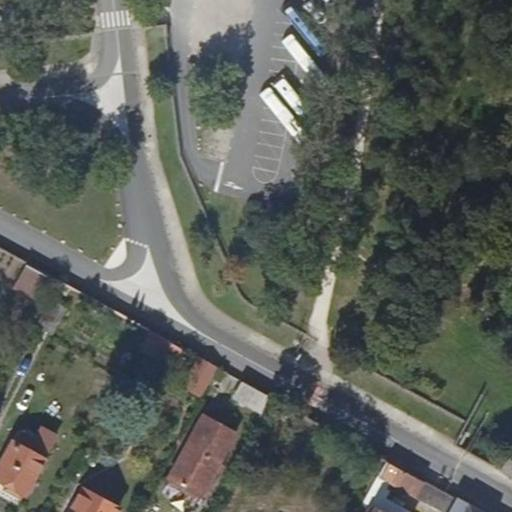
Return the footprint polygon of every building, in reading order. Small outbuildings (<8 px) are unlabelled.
[(52,279),(29,265),(19,285),(42,297),(52,279)] [(61,308),(72,289),(59,282),(48,301),(61,308)] [(190,354),(148,331),(140,346),(152,353),(153,352),(183,368),(190,354)] [(202,394),(216,369),(203,361),(189,386),(202,394)] [(262,412),(270,398),(269,398),(244,384),(237,398),(262,412)] [(221,462),(237,433),(205,415),(171,478),(203,496),(214,476),(219,479),(227,465),(221,462)] [(25,493),(28,494),(34,482),(31,480),(50,448),(19,430),(0,463),(0,480),(7,484),(5,488),(20,496),(21,495),(23,496),(25,493)] [(511,478),(511,476),(511,460),(500,455),(493,469),(511,478)] [(431,486),(384,461),(365,496),(384,506),(396,484),(447,511),(448,511),(456,500),(431,486)] [(208,498),(219,479),(214,476),(203,496),(208,498)] [(118,511),(83,494),(73,511),(118,511)] [(478,511),(456,500),(448,511),(478,511)]
